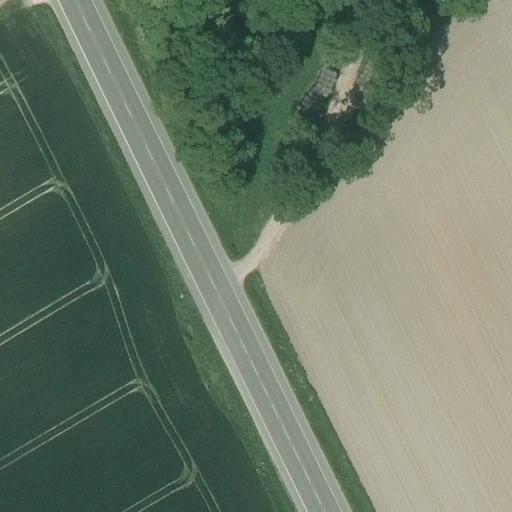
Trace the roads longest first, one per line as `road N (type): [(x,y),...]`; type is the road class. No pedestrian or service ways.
road 1 (secondary): [(323,511),(73,0)]
road 2 (track): [(377,0),(312,179),(256,258),(214,288)]
